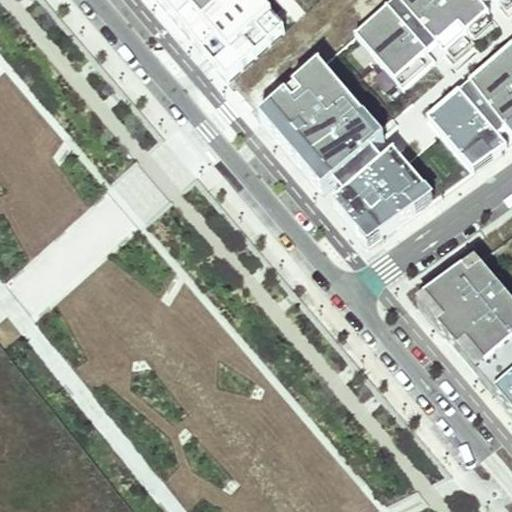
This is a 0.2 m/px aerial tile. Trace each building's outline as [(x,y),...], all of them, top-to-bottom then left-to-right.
[(283,35),(253,0),(153,0),(226,85),(283,35)] [(511,0),(401,0),(356,41),(403,94),(511,0)] [(511,143),(511,53),(428,123),(470,174),(511,143)] [(340,194),(380,161),(374,154),(383,145),(320,72),(261,124),(322,197),(335,188),(340,194)] [(380,161),(340,194),(344,200),(334,210),(368,251),(432,205),(395,157),(384,166),(380,161)] [(471,281),(483,272),(478,264),(465,274),(471,281)] [(436,306),(423,315),(465,365),(511,341),(511,306),(483,272),(471,281),(465,274),(430,299),(436,306)] [(417,308),(423,315),(436,306),(430,299),(417,308)] [(511,341),(465,365),(484,387),(511,372),(511,341)] [(511,372),(484,387),(511,419),(511,372)]
